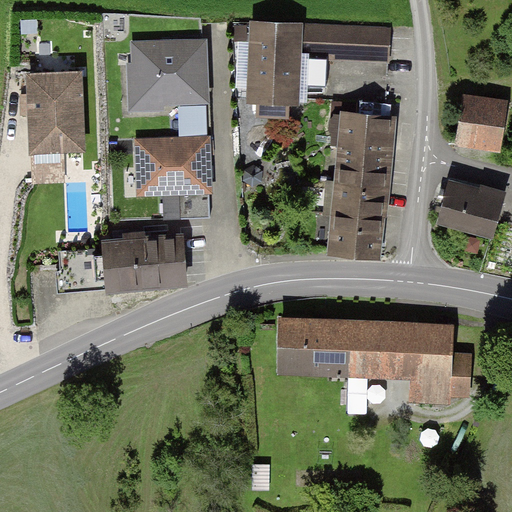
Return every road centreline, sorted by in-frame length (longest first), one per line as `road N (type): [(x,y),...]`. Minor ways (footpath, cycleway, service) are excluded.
road 1 (primary): [(410,283),(319,279),(238,291),(0,392)]
road 2 (residential): [(418,0),(430,159)]
road 3 (residential): [(430,159),(410,283)]
